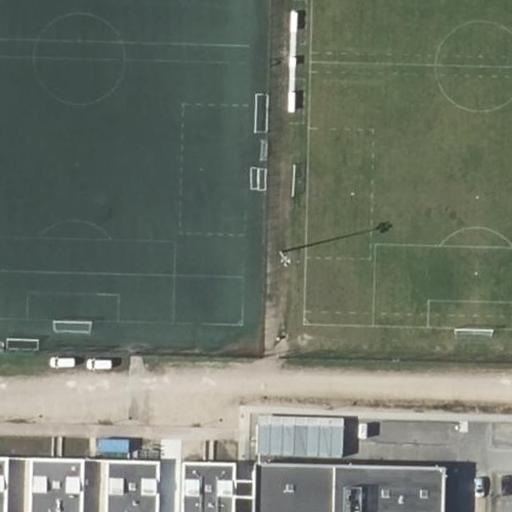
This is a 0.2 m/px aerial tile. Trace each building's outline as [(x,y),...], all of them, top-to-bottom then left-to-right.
[(329,511),(331,468),(251,465),(248,511),(329,511)] [(36,467),(34,511),(83,511),(85,469),(36,467)] [(436,511),(438,470),(331,468),(329,511),(436,511)] [(110,469),(108,511),(156,511),(158,470),(110,469)] [(181,511),(229,511),(231,473),(183,471),(181,511)]
